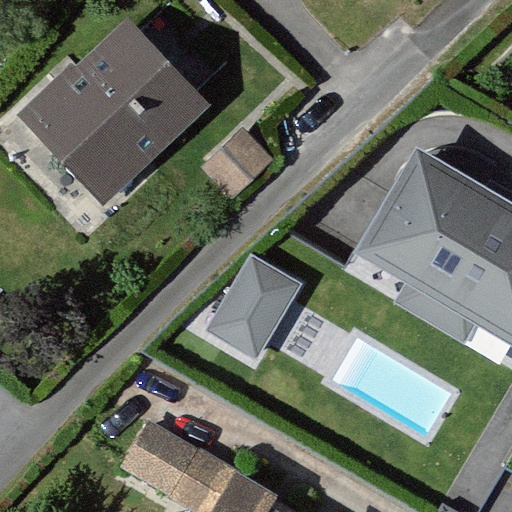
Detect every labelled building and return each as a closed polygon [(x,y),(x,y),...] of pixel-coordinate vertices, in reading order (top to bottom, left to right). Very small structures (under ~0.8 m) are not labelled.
[(143,0),(124,0),(27,92),(109,178),(217,77),(143,0)] [(511,202),(423,150),(360,256),(511,345),(511,202)] [(212,325),(265,352),(306,269),(252,243),(212,325)] [(153,410),(123,462),(198,505),(228,452),(153,410)] [(336,511),(244,455),(207,511),(336,511)]
